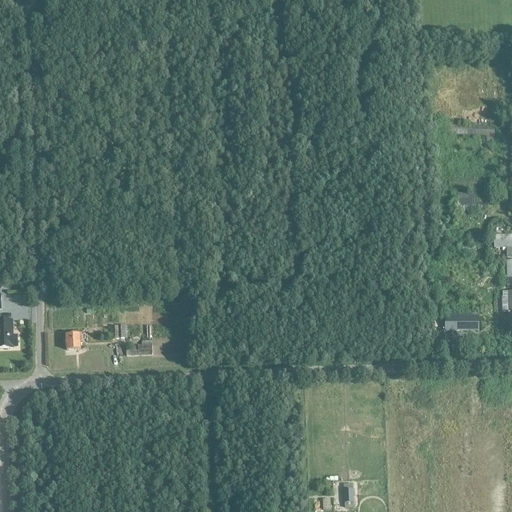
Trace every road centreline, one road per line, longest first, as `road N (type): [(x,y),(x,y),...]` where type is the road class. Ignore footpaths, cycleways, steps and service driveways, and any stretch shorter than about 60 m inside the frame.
road 1 (unclassified): [(41,382),(511,363)]
road 2 (unclassified): [(41,382),(30,45),(22,12)]
road 3 (unclassified): [(6,511),(8,404),(41,382)]
